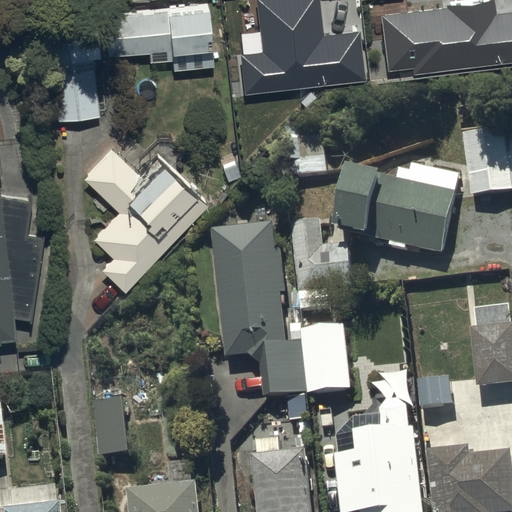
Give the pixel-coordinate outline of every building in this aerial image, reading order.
[(318,0),(256,0),(263,53),(242,56),(247,95),(365,80),(359,32),(323,36),(318,0)] [(493,2),(381,16),(388,72),(413,68),(414,76),(511,63),(511,13),(495,16),(493,2)] [(171,49),(172,64),(215,62),(212,11),(106,15),(107,51),(171,49)] [(99,112),(94,47),(100,47),(97,14),(50,18),(57,115),(99,112)] [(290,107),(294,176),(330,173),(326,105),(290,107)] [(511,159),(508,128),(466,134),(474,196),(511,190),(511,159)] [(125,287),(207,199),(152,144),(134,163),(112,142),(83,173),(118,205),(92,233),(112,252),(101,264),(125,287)] [(369,235),(369,237),(393,243),(392,247),(410,251),(411,247),(446,255),(463,176),(415,165),(414,172),(402,170),(400,179),(387,176),(388,174),(354,167),(341,229),(369,235)] [(0,188),(0,338),(18,337),(16,316),(28,320),(45,233),(26,234),(31,198),(0,193),(0,188)] [(323,220),(293,223),(300,294),(357,288),(352,242),(326,245),(323,220)] [(277,223),(215,230),(228,358),(252,356),(263,364),(266,397),(290,396),(292,421),(310,419),(308,395),(322,394),(318,339),(304,340),(303,324),(290,325),(284,249),(279,249),(277,223)] [(479,327),(474,328),(480,388),(511,384),(511,305),(477,309),(479,327)] [(375,385),(391,400),(391,402),(384,410),(385,416),(359,418),(341,437),(343,455),(338,455),(344,511),(426,511),(417,427),(413,428),(411,412),(416,412),(412,371),(384,375),(385,383),(375,385)] [(455,405),(453,378),(421,380),(423,407),(455,405)] [(132,453),(127,399),(96,402),(101,456),(132,453)] [(259,441),(260,454),(254,455),(260,511),(315,511),(309,449),(283,452),(282,436),(270,437),(270,440),(259,441)] [(511,511),(511,451),(472,455),(472,448),(431,451),(437,511),(511,511)] [(204,511),(201,483),(131,490),(133,511),(204,511)] [(59,511),(59,505),(57,505),(54,488),(0,493),(0,511),(59,511)]
